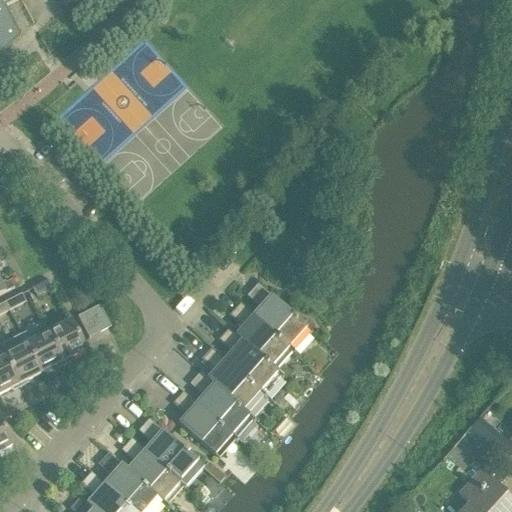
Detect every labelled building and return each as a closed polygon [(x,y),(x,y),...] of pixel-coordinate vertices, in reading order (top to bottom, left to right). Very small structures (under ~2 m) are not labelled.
[(0,0),(0,53),(20,39),(5,11),(26,0),(0,0)] [(0,295),(13,289),(9,281),(0,285),(0,295)] [(36,298),(53,289),(48,281),(32,289),(36,298)] [(292,353),(310,332),(255,285),(245,297),(258,309),(251,317),(251,318),(292,353)] [(9,312),(25,303),(20,295),(5,303),(9,312)] [(0,316),(9,312),(5,303),(0,305),(0,316)] [(251,318),(251,317),(238,306),(228,317),(241,328),(233,337),(233,338),(275,373),(292,353),(251,318)] [(100,334),(110,328),(100,307),(89,313),(100,334)] [(89,313),(78,318),(89,340),(100,334),(89,313)] [(47,335),(62,363),(85,351),(70,322),(48,334),(47,335)] [(43,325),(21,336),(41,374),(62,363),(47,335),(48,334),(44,325),(43,325)] [(233,338),(233,337),(225,330),(215,342),(228,353),(222,361),(221,362),(263,398),(281,377),(275,373),(233,338)] [(21,336),(0,346),(0,349),(19,386),(41,374),(21,336)] [(0,395),(19,386),(0,349),(0,395)] [(221,362),(222,361),(209,350),(199,361),(213,373),(206,382),(205,382),(246,417),(263,398),(221,362)] [(198,375),(188,386),(202,398),(195,407),(194,407),(235,442),(240,446),(257,426),(252,422),(246,417),(205,382),(206,382),(198,375)] [(194,407),(195,407),(181,394),(171,406),(185,417),(177,427),(218,462),(235,442),(194,407)] [(511,456),(511,448),(480,420),(467,435),(502,467),(511,456)] [(184,489),(201,469),(147,421),(136,433),(149,444),(142,453),(141,453),(184,489)] [(0,452),(11,447),(0,425),(0,452)] [(141,453),(142,453),(129,441),(119,453),(132,464),(125,472),(161,503),(167,508),(184,489),(141,453)] [(125,472),(106,455),(96,466),(109,478),(102,486),(131,511),(153,511),(161,503),(125,472)] [(498,491),(509,479),(483,456),(472,468),(481,475),(462,497),(472,506),(466,511),(511,511),(511,501),(507,497),(506,498),(498,491)] [(131,511),(102,486),(89,474),(79,486),(92,498),(85,505),(85,506),(91,511),(131,511)] [(91,511),(85,506),(85,505),(78,499),(68,510),(69,511),(91,511)]
